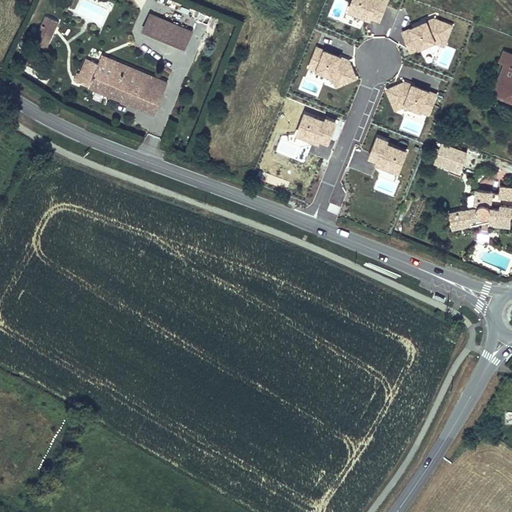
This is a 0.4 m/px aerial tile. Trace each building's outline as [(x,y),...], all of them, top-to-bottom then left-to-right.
[(354,0),(350,10),(371,18),(376,3),(384,6),(386,0),(354,0)] [(193,30),(152,12),(144,28),(185,46),(193,30)] [(59,21),(46,16),(35,41),(48,46),(59,21)] [(413,50),(436,40),(445,43),(452,25),(435,18),(404,32),(413,50)] [(311,67),(334,75),(338,84),(356,76),(349,58),(318,47),(311,67)] [(511,51),(505,49),(501,59),(510,62),(498,93),(511,98),(511,51)] [(122,64),(102,56),(99,64),(86,59),(81,71),(84,73),(81,81),(129,100),(137,80),(119,72),(122,64)] [(141,72),(122,64),(119,72),(137,80),(141,72)] [(168,83),(141,72),(137,80),(129,100),(156,111),(168,83)] [(429,112),(437,93),(407,81),(388,89),(396,108),(407,103),(429,112)] [(338,121),(328,118),(327,120),(307,112),(298,134),(318,142),(321,135),(331,139),(338,121)] [(400,170),(407,150),(387,143),(388,140),(379,136),(372,155),(381,158),(379,162),(400,170)] [(441,145),(436,161),(461,170),(468,151),(438,140),(437,144),(441,145)] [(511,184),(501,184),(500,195),(511,195),(511,184)] [(511,203),(502,203),(502,207),(496,206),(495,205),(494,205),(493,204),(494,191),(476,189),(476,194),(474,194),(471,195),(469,203),(470,207),(451,212),(455,229),(474,224),(473,219),(492,214),(491,220),(511,221),(511,203)] [(473,219),(474,224),(491,220),(492,214),(473,219)]
